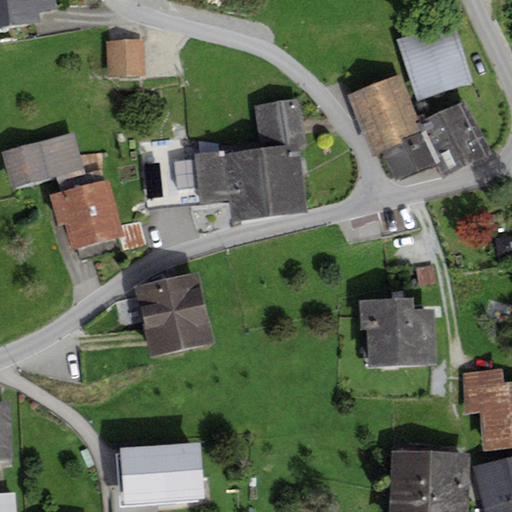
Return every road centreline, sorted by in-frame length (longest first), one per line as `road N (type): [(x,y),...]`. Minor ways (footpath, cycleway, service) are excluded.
road 1 (residential): [(0,359),(55,332),(154,263),(379,202)]
road 2 (residential): [(379,202),(353,136),(288,65),(245,42),(115,0)]
road 3 (residential): [(379,202),(485,176),(511,159)]
